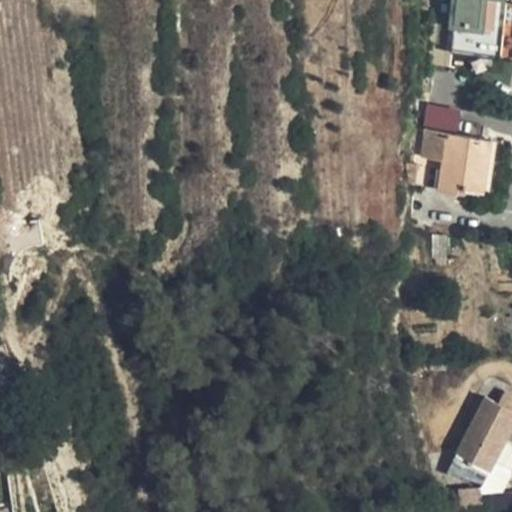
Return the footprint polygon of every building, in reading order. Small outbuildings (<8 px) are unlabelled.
[(502,56),(506,0),(453,0),(449,51),(502,56)] [(430,129),(457,134),(460,114),(433,110),(430,129)] [(457,134),(430,129),(422,185),(457,191),(459,184),(466,185),(483,188),(491,139),(457,134)] [(489,188),(496,140),(491,139),(483,188),(489,188)] [(465,192),(466,185),(459,184),(457,191),(465,192)] [(511,394),(496,387),(463,450),(492,465),(497,455),(511,427),(511,425),(511,394)] [(511,427),(497,455),(511,462),(511,427)]
